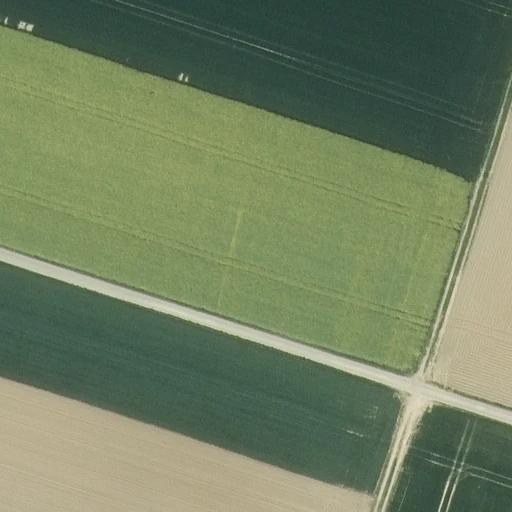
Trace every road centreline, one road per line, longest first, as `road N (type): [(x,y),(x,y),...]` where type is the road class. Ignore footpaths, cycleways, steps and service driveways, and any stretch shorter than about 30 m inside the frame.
road 1 (track): [(0,255),(511,419)]
road 2 (track): [(511,84),(375,511)]
